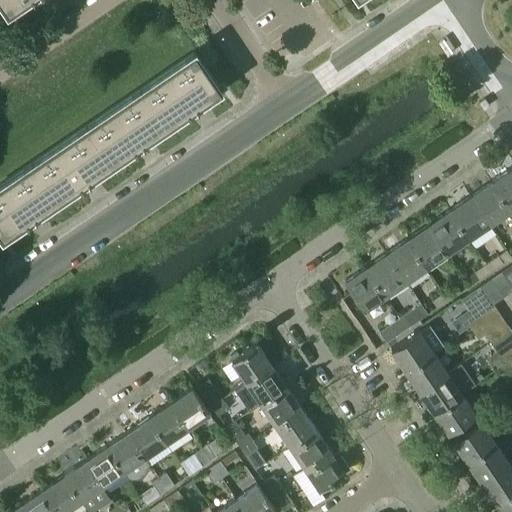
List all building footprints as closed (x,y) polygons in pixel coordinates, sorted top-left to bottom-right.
[(20,0),(1,0),(8,9),(20,0)] [(86,125),(111,161),(220,88),(195,51),(86,125)] [(111,161),(86,125),(0,183),(0,231),(2,235),(111,161)] [(511,166),(491,180),(511,209),(511,208),(511,166)] [(490,223),(511,209),(491,180),(470,195),(490,223)] [(470,195),(450,209),(469,237),(490,223),(470,195)] [(448,251),(469,237),(450,209),(429,223),(448,251)] [(429,223),(407,237),(427,266),(448,251),(429,223)] [(406,280),(427,266),(407,237),(387,251),(406,280)] [(387,251),(366,265),(386,294),(406,280),(387,251)] [(486,263),(491,270),(503,262),(498,255),(486,263)] [(479,278),(491,270),(486,263),(474,271),(479,278)] [(511,285),(511,264),(502,271),(511,285)] [(364,308),(386,294),(366,265),(345,280),(364,308)] [(511,291),(511,285),(502,271),(491,278),(504,297),(511,291)] [(495,303),(504,297),(491,278),(482,284),(495,303)] [(444,291),(449,298),(461,290),(456,283),(444,291)] [(500,311),(495,303),(482,284),(461,298),(468,309),(476,321),(480,325),(500,311)] [(437,307),(449,298),(444,291),(432,300),(437,307)] [(421,302),(401,316),(408,327),(428,313),(421,302)] [(476,321),(468,309),(461,313),(469,325),(476,321)] [(507,321),(500,311),(480,325),(484,333),(486,335),(507,321)] [(408,327),(401,316),(379,331),(386,341),(408,327)] [(480,325),(476,321),(469,325),(477,338),(484,333),(480,325)] [(511,332),(511,328),(507,321),(486,335),(490,341),(493,345),(511,332)] [(444,343),(429,322),(391,347),(405,369),(434,350),(444,343)] [(511,346),(511,332),(493,345),(496,350),(500,355),(511,346)] [(234,363),(246,381),(272,363),(260,345),(234,363)] [(511,360),(511,346),(500,355),(504,362),(506,365),(511,360)] [(448,370),(434,350),(405,369),(419,389),(448,370)] [(500,355),(496,350),(489,355),(497,367),(504,362),(500,355)] [(453,365),(466,387),(473,383),(460,361),(453,365)] [(511,374),(511,373),(506,365),(504,362),(497,367),(505,379),(511,374)] [(287,385),(272,363),(246,381),(261,403),(287,385)] [(433,410),(462,391),(448,370),(419,389),(433,410)] [(200,386),(212,404),(221,398),(209,380),(200,386)] [(187,426),(209,411),(192,385),(170,400),(181,417),(187,426)] [(276,424),(301,406),(287,385),(261,403),(276,424)] [(477,412),(462,391),(433,410),(448,432),(470,417),(477,412)] [(221,398),(212,404),(219,415),(228,409),(221,398)] [(181,417),(170,400),(149,415),(150,417),(166,441),(187,426),(181,417)] [(308,417),(301,406),(276,424),(290,446),(316,428),(308,417)] [(149,415),(127,430),(145,455),(166,441),(150,417),(149,415)] [(453,438),(467,460),(496,440),(481,419),(453,438)] [(227,426),(241,448),(253,439),(249,433),(246,435),(236,420),(227,426)] [(290,446),(305,467),(331,450),(316,428),(290,446)] [(123,470),(145,455),(127,430),(106,444),(123,470)] [(253,439),(241,448),(247,456),(259,448),(253,439)] [(510,461),(496,440),(467,460),(482,480),(510,461)] [(202,448),(210,460),(218,455),(209,443),(202,448)] [(102,484),(123,470),(106,444),(85,458),(102,484)] [(203,465),(210,460),(202,448),(195,452),(203,465)] [(337,459),(331,450),(305,467),(320,489),(345,471),(345,470),(349,467),(341,456),(337,459)] [(80,499),(102,484),(85,458),(63,473),(80,499)] [(221,461),(214,466),(222,477),(229,472),(221,461)] [(496,501),(511,490),(511,464),(510,461),(482,480),(496,501)] [(222,477),(214,466),(207,470),(215,482),(222,477)] [(159,477),(167,489),(175,484),(166,472),(159,477)] [(61,511),(80,499),(63,473),(42,488),(58,511),(61,511)] [(274,475),(264,481),(270,490),(280,484),(274,475)] [(160,494),(167,489),(159,477),(152,482),(160,494)] [(245,511),(270,511),(275,509),(258,483),(236,498),(245,511)] [(293,504),(280,484),(270,490),(284,510),(293,504)] [(58,511),(42,488),(21,502),(27,511),(58,511)] [(178,490),(171,495),(179,506),(186,501),(178,490)] [(511,511),(511,490),(496,501),(502,511),(511,511)] [(179,506),(171,495),(164,500),(172,511),(179,506)] [(245,511),(236,498),(215,511),(245,511)] [(117,505),(121,511),(131,511),(124,501),(117,505)] [(27,511),(21,502),(5,511),(27,511)]
